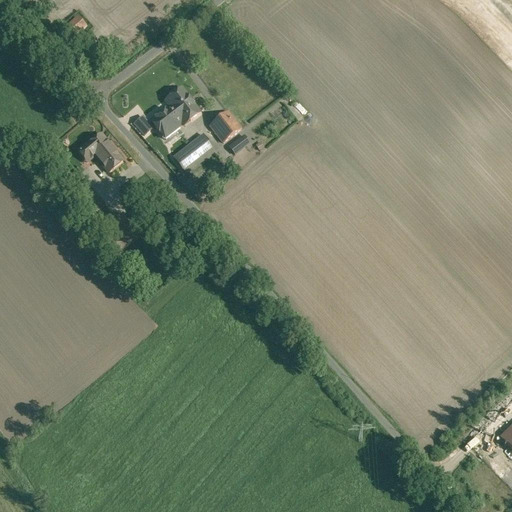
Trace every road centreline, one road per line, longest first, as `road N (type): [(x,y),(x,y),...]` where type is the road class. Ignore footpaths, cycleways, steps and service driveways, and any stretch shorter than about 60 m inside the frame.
road 1 (unclassified): [(94,98),(462,511)]
road 2 (unclassified): [(223,0),(94,98)]
road 3 (unclassified): [(4,0),(42,30),(94,98)]
